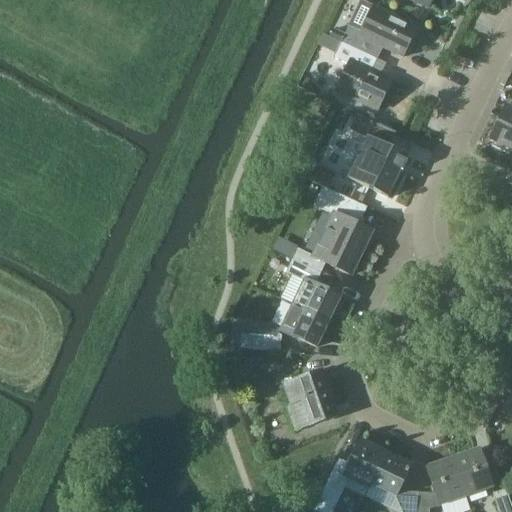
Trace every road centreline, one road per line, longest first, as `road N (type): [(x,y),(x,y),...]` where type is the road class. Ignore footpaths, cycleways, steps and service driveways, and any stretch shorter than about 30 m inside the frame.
road 1 (residential): [(511,348),(471,422),(411,436),(371,412),(350,358),(357,323),(420,216)]
road 2 (residential): [(448,158),(511,27)]
road 3 (residential): [(420,216),(439,273),(504,314)]
